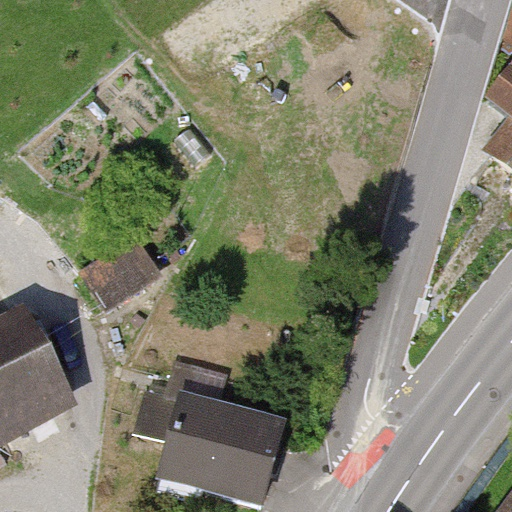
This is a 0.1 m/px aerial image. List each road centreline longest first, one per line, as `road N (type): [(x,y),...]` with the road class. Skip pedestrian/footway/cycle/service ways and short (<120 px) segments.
road 1 (residential): [(429,454),(378,416),(376,370),(482,0)]
road 2 (secondary): [(429,454),(511,345)]
